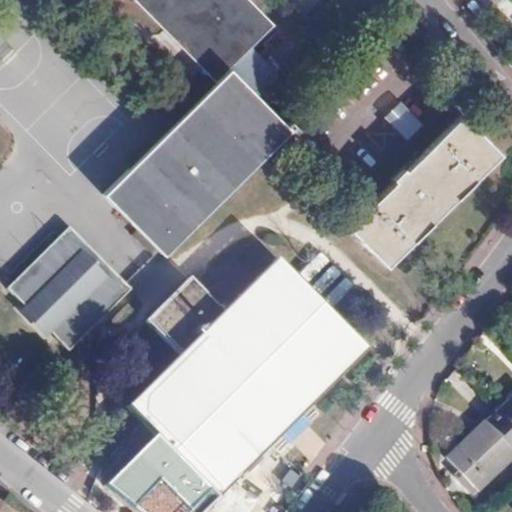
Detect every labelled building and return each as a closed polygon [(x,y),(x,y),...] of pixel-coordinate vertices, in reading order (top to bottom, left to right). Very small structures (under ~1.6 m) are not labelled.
[(278,28),(249,0),(134,0),(219,84),(106,195),(166,256),(292,132),(270,110),(233,71),(253,51),(278,28)] [(253,51),(233,71),(270,110),(291,90),(253,51)] [(374,257),(492,150),(456,109),(337,215),(374,257)] [(71,354),(133,293),(71,229),(8,291),(28,311),(21,318),(43,341),(51,335),(71,354)] [(280,459),(379,359),(281,262),(229,315),(192,279),(145,327),(175,355),(266,446),(280,459)] [(215,497),(266,446),(175,355),(124,406),(215,497)] [(468,495),(511,452),(511,392),(444,461),(455,473),(451,477),(468,495)] [(147,492),(166,504),(178,485),(159,473),(147,492)]
